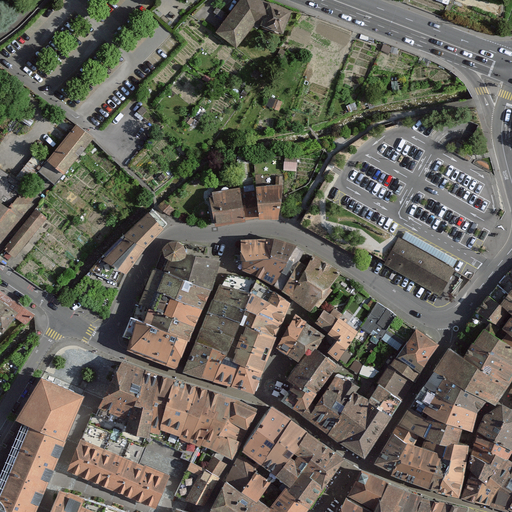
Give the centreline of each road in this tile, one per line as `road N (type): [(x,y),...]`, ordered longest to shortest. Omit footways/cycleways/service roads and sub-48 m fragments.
road 1 (residential): [(66,320),(111,345),(163,243),(180,233),(274,227),(447,322)]
road 2 (residential): [(327,511),(353,474),(376,461),(445,355),(447,322)]
road 3 (residential): [(66,320),(0,425)]
road 4 (primary): [(332,0),(447,42)]
